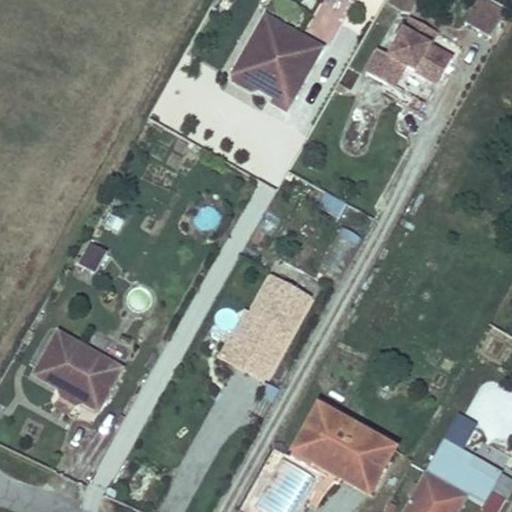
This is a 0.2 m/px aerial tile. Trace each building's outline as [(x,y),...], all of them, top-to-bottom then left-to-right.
[(479,0),(465,26),(493,41),(508,12),(484,0),(479,0)] [(284,29),(259,14),(247,35),(259,42),(263,34),(276,42),(284,29)] [(444,42),(418,27),(397,64),(384,57),(370,81),(391,93),(405,69),(413,73),(430,83),(434,74),(448,81),(457,65),(437,53),(444,42)] [(247,35),(226,72),(244,82),(246,81),(253,84),(252,86),(266,95),(263,101),(277,109),(313,45),(284,29),(276,42),(263,34),(259,42),(247,35)] [(391,93),(399,97),(413,73),(405,69),(391,93)] [(244,91),(252,86),(253,84),(246,81),(244,82),(226,72),(225,80),(244,91)] [(430,83),(444,90),(448,81),(434,74),(430,83)] [(292,182),(285,196),(300,203),(306,189),(292,182)] [(203,195),(188,222),(215,237),(230,210),(203,195)] [(324,215),(339,222),(346,206),(331,199),(324,215)] [(98,250),(86,271),(104,281),(116,260),(98,250)] [(316,301),(281,282),(259,320),(262,322),(249,345),(266,355),(252,380),(266,388),(316,301)] [(254,317),(227,365),(252,380),(266,355),(249,345),(262,322),(259,320),(254,317)] [(64,338),(41,381),(106,418),(129,375),(64,338)] [(291,460),(339,486),(342,481),(372,497),(397,451),(319,408),(291,460)] [(460,418),(447,443),(408,511),(460,511),(467,501),(485,510),(484,511),(505,511),(510,503),(495,494),(465,477),(473,463),(475,460),(464,453),(477,428),(460,418)] [(511,451),(500,445),(496,453),(506,459),(511,451)] [(502,480),(473,463),(465,477),(495,494),(502,480)]
